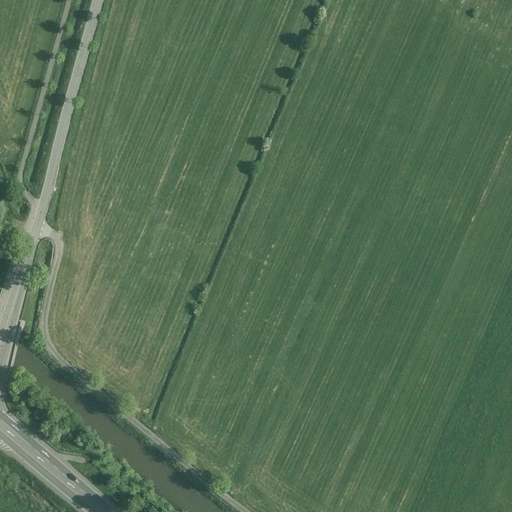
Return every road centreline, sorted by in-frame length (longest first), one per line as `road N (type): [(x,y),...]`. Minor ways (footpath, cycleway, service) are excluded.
road 1 (unclassified): [(249,511),(51,345),(46,308),(60,246),(35,223)]
road 2 (tertiary): [(35,223),(97,0)]
road 3 (primary): [(109,511),(0,420)]
